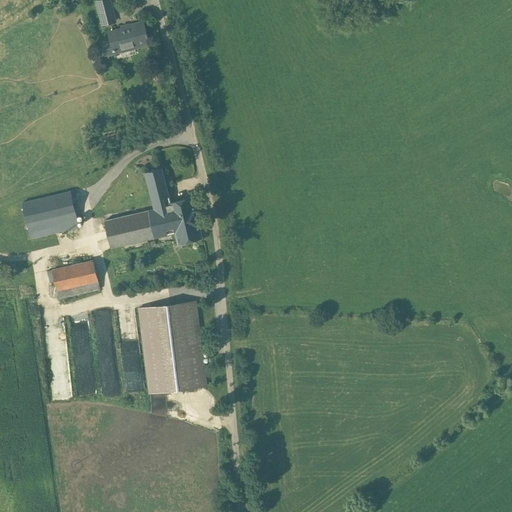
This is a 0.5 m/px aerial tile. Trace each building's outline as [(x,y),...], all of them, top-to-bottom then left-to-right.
[(111,0),(95,0),(102,26),(117,21),(111,0)] [(133,27),(119,30),(125,52),(139,48),(139,51),(150,49),(143,21),(133,24),(133,27)] [(125,52),(119,30),(108,33),(110,38),(100,41),(104,57),(113,54),(114,57),(117,56),(117,54),(125,52)] [(148,172),(155,205),(172,201),(164,168),(148,172)] [(79,227),(71,191),(23,202),(31,239),(79,227)] [(180,200),(189,241),(203,238),(194,196),(180,200)] [(178,244),(189,241),(180,200),(172,201),(155,205),(156,208),(104,220),(111,248),(175,233),(178,244)] [(100,289),(93,260),(52,269),(59,299),(100,289)] [(196,301),(140,308),(150,393),(206,386),(196,301)] [(72,347),(90,346),(89,337),(72,338),(72,347)]
